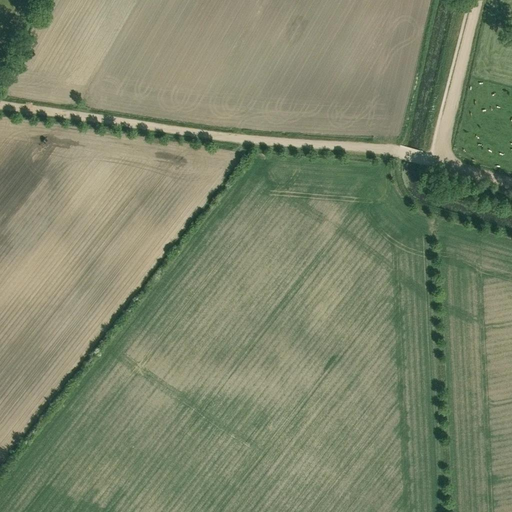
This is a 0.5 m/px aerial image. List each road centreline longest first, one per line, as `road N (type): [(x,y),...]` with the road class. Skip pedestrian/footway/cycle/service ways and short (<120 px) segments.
road 1 (track): [(422,157),(0,105)]
road 2 (track): [(443,163),(475,0)]
